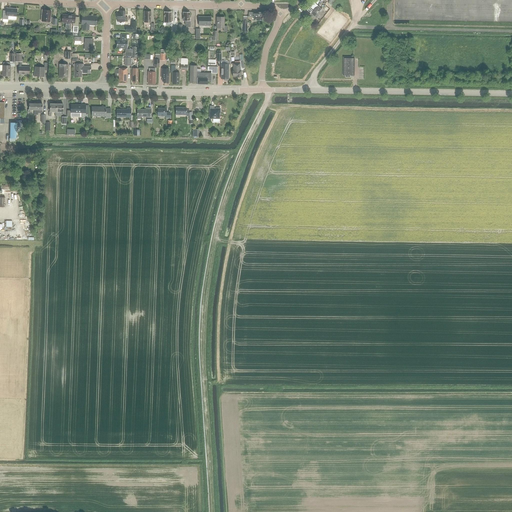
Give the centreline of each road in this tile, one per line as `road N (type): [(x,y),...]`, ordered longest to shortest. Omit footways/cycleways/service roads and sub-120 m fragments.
road 1 (tertiary): [(511,93),(311,90)]
road 2 (tertiary): [(105,87),(262,90)]
road 3 (residential): [(241,6),(104,4)]
road 4 (residential): [(262,90),(265,54),(281,17),(271,6),(241,6)]
